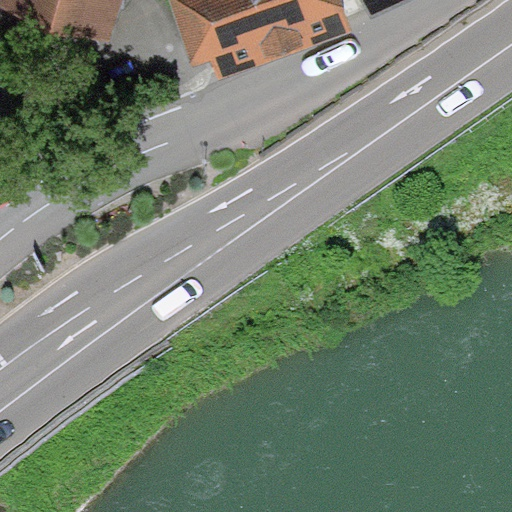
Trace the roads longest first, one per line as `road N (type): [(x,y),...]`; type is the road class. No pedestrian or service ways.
road 1 (primary): [(511,49),(192,261),(0,402)]
road 2 (residential): [(0,239),(92,175),(436,0)]
